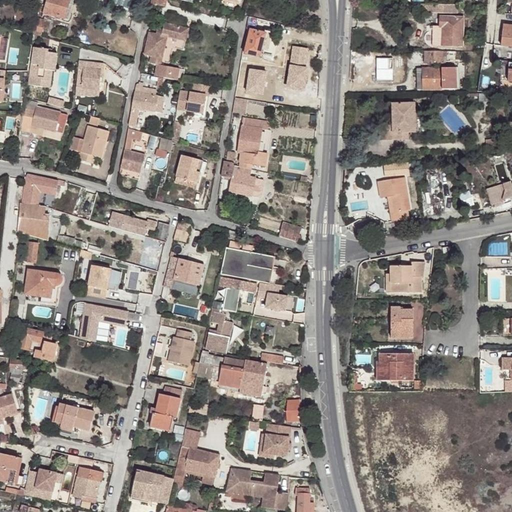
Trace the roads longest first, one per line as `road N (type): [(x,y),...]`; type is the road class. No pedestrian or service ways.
road 1 (residential): [(175,211),(110,511)]
road 2 (residential): [(350,511),(327,398),(324,250)]
road 3 (residential): [(324,250),(338,0)]
road 4 (residential): [(244,21),(210,220)]
road 5 (residential): [(144,20),(113,191)]
road 6 (residential): [(470,231),(324,250)]
road 7 (residential): [(432,346),(461,337),(470,320),(470,231)]
